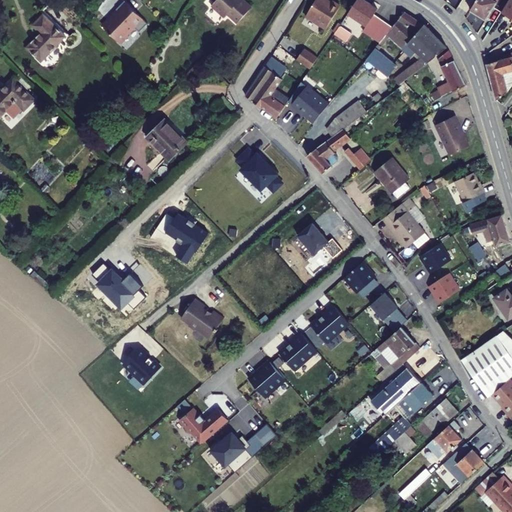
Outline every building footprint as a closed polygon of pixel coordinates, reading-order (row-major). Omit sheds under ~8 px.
[(241,0),(216,0),(221,4),(218,7),(232,19),(235,16),(245,25),(260,8),(250,0),(248,0),(245,4),(241,0)] [(331,0),(331,1),(328,0),(314,0),(305,16),(326,28),(340,5),(331,0)] [(366,0),(356,0),(347,12),(365,24),(377,7),(366,0)] [(477,0),(472,9),(486,18),(497,0),(477,0)] [(511,0),(509,0),(501,12),(511,18),(511,0)] [(103,25),(118,41),(135,25),(140,30),(148,22),(143,17),(127,1),(103,25)] [(415,14),(406,10),(387,33),(403,48),(409,41),(410,42),(426,23),(415,14)] [(74,33),(51,11),(41,22),(49,30),(35,44),(49,58),(74,33)] [(445,44),(426,23),(410,42),(405,49),(412,57),(418,51),(422,55),(393,80),(397,85),(445,44)] [(350,43),(355,35),(344,27),(338,35),(350,43)] [(387,33),(377,47),(379,48),(389,36),(387,33)] [(379,48),(377,47),(368,58),(387,73),(395,61),(379,48)] [(318,56),(306,48),(298,60),(310,68),(318,56)] [(471,85),(454,49),(441,59),(459,92),(471,85)] [(487,62),(497,98),(511,87),(511,75),(509,70),(511,69),(511,53),(510,55),(487,62)] [(395,61),(387,73),(389,75),(398,63),(395,61)] [(247,94),(254,101),(277,119),(287,105),(275,96),(271,93),(281,78),(272,71),(264,66),(247,94)] [(19,77),(0,96),(0,110),(6,116),(13,109),(18,114),(22,114),(29,107),(30,108),(40,98),(19,77)] [(426,100),(432,107),(454,94),(452,91),(444,96),(443,94),(437,97),(435,95),(426,100)] [(329,126),(335,133),(342,128),(366,111),(359,101),(339,116),(329,126)] [(436,123),(451,154),(469,145),(454,114),(436,123)] [(171,120),(154,138),(176,159),(193,142),(171,120)] [(335,133),(309,152),(325,172),(333,166),(329,160),(336,154),(334,152),(350,138),(342,128),(335,133)] [(241,170),(261,191),(267,186),(274,193),(285,184),(278,176),(279,175),(259,153),(257,155),(249,146),(234,160),(242,168),(241,170)] [(360,147),(349,156),(360,169),(371,160),(360,147)] [(374,171),(392,193),(410,179),(392,157),(374,171)] [(470,198),(474,206),(487,198),(484,191),(487,190),(476,170),(458,180),(468,200),(470,198)] [(430,239),(403,203),(384,218),(394,230),(395,229),(403,239),(401,240),(407,248),(413,243),(417,249),(430,239)] [(208,233),(178,214),(166,232),(185,245),(177,256),(188,263),(208,233)] [(486,229),(491,241),(501,238),(502,242),(511,239),(503,214),(470,227),(472,234),(486,229)] [(312,222),(297,235),(313,254),(328,241),(312,222)] [(421,255),(433,272),(450,261),(439,244),(421,255)] [(484,253),(486,258),(494,253),(491,249),(484,253)] [(371,271),(363,262),(345,276),(359,292),(375,278),(370,272),(371,271)] [(100,281),(97,284),(121,310),(129,303),(134,309),(146,297),(140,291),(144,287),(131,273),(125,279),(114,268),(111,271),(104,264),(93,274),(100,281)] [(429,286),(440,303),(459,291),(448,273),(429,286)] [(507,290),(494,298),(509,319),(511,316),(511,295),(511,296),(507,290)] [(370,304),(383,319),(398,307),(385,292),(370,304)] [(196,299),(182,317),(189,323),(189,326),(194,329),(197,329),(206,336),(212,334),(224,318),(216,312),(215,312),(214,312),(213,312),(213,313),(206,308),(207,307),(196,299)] [(350,323),(334,305),(323,315),(324,316),(312,326),(327,343),(350,323)] [(401,370),(427,347),(408,325),(382,348),(401,370)] [(511,375),(511,337),(505,330),(464,359),(489,396),(491,394),(510,377),(511,375)] [(317,351),(302,333),(290,343),(291,344),(280,354),(295,371),(317,351)] [(151,356),(140,345),(123,363),(145,383),(160,367),(150,357),(151,356)] [(266,397),(286,379),(272,362),(263,370),(264,371),(261,374),(259,372),(250,380),(266,397)] [(409,367),(372,401),(383,415),(421,381),(409,367)] [(511,379),(510,377),(491,394),(511,419),(511,379)] [(433,394),(421,381),(383,415),(385,417),(407,398),(416,409),(433,394)] [(446,398),(427,414),(439,428),(457,411),(446,398)] [(198,416),(191,409),(179,420),(187,429),(187,428),(201,444),(228,421),(217,409),(205,420),(200,414),(198,416)] [(406,420),(394,430),(400,436),(405,432),(411,426),(406,420)] [(276,435),(266,424),(254,434),(265,445),(276,435)] [(450,424),(436,437),(448,451),(462,438),(450,424)] [(416,443),(405,432),(400,436),(394,442),(406,454),(416,443)] [(227,437),(226,436),(209,451),(217,460),(220,457),(233,472),(252,456),(246,448),(250,444),(242,434),(234,441),(229,435),(227,437)] [(467,444),(449,460),(444,464),(461,483),(483,462),(467,444)] [(405,489),(410,494),(440,466),(435,460),(405,489)] [(506,474),(499,466),(481,483),(489,491),(492,487),(511,507),(511,473),(510,471),(506,474)] [(444,491),(421,511),(430,511),(448,496),(444,491)]
